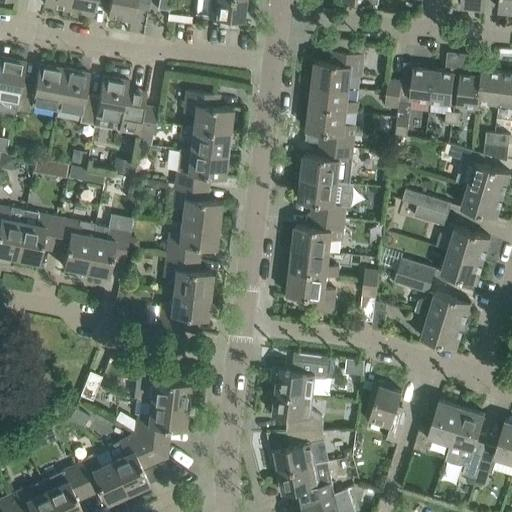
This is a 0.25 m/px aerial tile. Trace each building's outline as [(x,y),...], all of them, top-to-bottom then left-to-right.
[(69,0),(69,7),(93,12),(95,0),(98,0),(100,0),(69,0)] [(149,4),(150,0),(109,0),(107,14),(133,19),(136,1),(149,4)] [(169,10),(170,0),(158,0),(157,8),(169,10)] [(243,19),(245,0),(197,0),(196,13),(208,14),(208,15),(243,19)] [(511,0),(499,0),(499,8),(511,9),(511,0)] [(315,59),(313,82),(349,87),(351,73),(361,75),(364,52),(331,48),(331,49),(338,50),(337,62),(315,59)] [(16,101),(22,80),(26,60),(0,55),(0,109),(10,112),(15,109),(16,101)] [(57,108),(64,67),(39,62),(35,83),(22,80),(16,101),(15,109),(31,112),(32,103),(57,108)] [(97,116),(99,95),(86,92),(90,72),(64,67),(57,108),(80,112),(79,121),(95,124),(97,116)] [(431,101),(434,69),(413,67),(412,82),(401,81),(398,105),(396,124),(395,133),(407,135),(409,125),(412,98),(431,101)] [(499,102),(502,71),(481,68),(481,74),(478,99),(480,100),(499,102)] [(451,103),(455,71),(434,69),(431,101),(451,103)] [(511,71),(502,71),(499,102),(511,103),(511,71)] [(478,99),(481,74),(461,72),(457,103),(466,104),(466,108),(468,110),(473,110),(476,108),(476,105),(480,106),(480,100),(478,99)] [(139,132),(145,98),(146,90),(127,87),(129,79),(103,74),(99,95),(97,116),(120,120),(118,129),(139,132)] [(388,78),(385,104),(398,105),(401,81),(401,79),(388,78)] [(348,99),(349,87),(313,82),(310,105),(347,109),(347,110),(357,111),(359,100),(348,99)] [(194,112),(193,125),(193,126),(230,130),(232,107),(211,104),(212,93),(220,94),(220,93),(186,89),(184,111),(194,112)] [(145,104),(140,129),(153,132),(158,106),(145,104)] [(345,122),(347,110),(347,109),(310,105),(307,128),(329,131),(327,143),(353,146),(356,124),(345,122)] [(446,110),(444,123),(451,124),(452,111),(446,110)] [(459,112),(452,111),(451,124),(457,124),(459,112)] [(227,153),(230,130),(193,126),(193,125),(182,124),(181,134),(192,136),(190,149),(227,153)] [(509,145),(510,133),(486,130),(485,142),(509,145)] [(507,159),(509,145),(485,142),(484,152),(507,159)] [(304,153),(301,176),(338,180),(349,181),(353,146),(327,143),(326,155),(304,153)] [(448,154),(462,158),(456,180),(469,183),(503,194),(510,171),(471,159),(475,150),(451,143),(448,154)] [(178,160),(175,182),(201,185),(202,173),(224,176),(227,153),(190,149),(179,147),(178,160)] [(73,148),(71,162),(85,165),(88,151),(73,148)] [(38,158),(35,172),(43,173),(48,170),(50,160),(38,158)] [(354,182),(338,180),(301,176),(299,199),(320,202),(319,214),(345,217),(346,204),(351,205),(354,182)] [(199,198),(201,185),(175,182),(172,205),(183,206),(181,219),(218,223),(221,200),(199,198)] [(379,199),(380,183),(367,182),(365,197),(379,199)] [(496,217),(503,194),(469,183),(462,206),(496,217)] [(406,187),(403,199),(418,203),(448,212),(451,201),(406,187)] [(448,212),(418,203),(414,215),(444,224),(448,212)] [(0,204),(0,253),(16,256),(23,220),(25,209),(0,204)] [(23,220),(16,256),(39,261),(43,239),(55,242),(60,216),(38,212),(25,209),(23,220)] [(342,239),(345,217),(319,214),(317,226),(296,223),(293,246),(330,251),(331,238),(342,239)] [(85,270),(95,223),(60,216),(55,242),(67,244),(63,266),(85,270)] [(215,246),(218,223),(181,219),(180,232),(169,231),(166,253),(192,256),(194,243),(215,246)] [(95,223),(85,270),(108,275),(113,253),(125,256),(130,230),(95,223)] [(483,259),(490,236),(456,225),(456,226),(448,223),(445,231),(441,230),(436,244),(449,248),(483,259)] [(328,263),(330,251),(293,246),(290,269),(327,273),(327,274),(338,275),(339,265),(328,263)] [(476,282),(483,259),(449,248),(442,271),(476,282)] [(191,268),(192,256),(166,253),(164,275),(174,277),(173,290),(210,294),(213,271),(191,268)] [(401,257),(397,268),(431,279),(435,268),(401,257)] [(362,294),(363,294),(360,318),(373,319),(375,298),(379,269),(365,268),(362,294)] [(428,290),(431,279),(397,268),(394,279),(428,290)] [(325,287),(327,274),(327,273),(290,269),(287,292),(309,295),(308,306),(305,306),(305,307),(333,310),(336,288),(325,287)] [(207,317),(210,294),(173,290),(171,303),(160,302),(158,324),(186,328),(186,327),(184,326),(185,315),(207,317)] [(471,301),(436,290),(433,299),(423,295),(419,298),(416,308),(429,312),(429,313),(463,324),(471,301)] [(388,300),(375,298),(373,319),(374,319),(373,327),(384,329),(387,308),(388,300)] [(456,347),(463,324),(429,313),(422,336),(456,347)] [(108,355),(133,363),(141,341),(116,332),(108,355)] [(141,358),(136,398),(137,398),(151,400),(187,405),(190,381),(169,379),(170,369),(141,358)] [(328,375),(328,374),(329,372),(332,373),(334,363),(299,359),(299,364),(293,363),(292,370),(279,368),(276,390),(314,395),(315,382),(328,375)] [(92,399),(102,375),(90,370),(80,394),(92,399)] [(376,378),(369,399),(375,401),(369,419),(390,426),(387,437),(398,441),(407,412),(396,409),(402,390),(394,388),(395,384),(376,378)] [(276,390),(273,413),(293,415),(291,429),(324,428),(323,415),(312,408),(314,395),(276,390)] [(138,413),(135,433),(159,451),(166,457),(167,456),(160,451),(163,426),(171,427),(185,428),(187,405),(151,400),(137,398),(135,413),(138,413)] [(451,441),(462,405),(440,398),(431,425),(421,422),(413,447),(427,451),(432,435),(451,441)] [(485,412),(462,405),(451,441),(446,458),(464,463),(462,471),(476,475),(479,464),(480,465),(487,442),(477,439),(485,412)] [(76,406),(70,417),(84,425),(90,414),(76,406)] [(511,458),(511,416),(510,416),(509,420),(505,418),(497,446),(487,442),(480,465),(492,469),(497,454),(511,458)] [(329,458),(326,441),(327,441),(325,429),(324,428),(291,429),(294,444),(275,447),(279,469),(317,462),(316,461),(329,458)] [(139,461),(159,451),(135,433),(131,431),(118,437),(123,450),(111,455),(128,492),(149,482),(139,461)] [(128,492),(111,455),(98,461),(94,452),(86,456),(84,451),(69,458),(72,462),(74,461),(86,487),(97,482),(106,502),(128,492)] [(317,462),(279,469),(283,491),(295,489),(298,505),(305,502),(335,491),(332,476),(329,458),(316,461),(317,462)] [(54,471),(41,476),(57,511),(83,511),(74,492),(86,487),(74,461),(72,462),(54,471)] [(29,482),(9,491),(18,511),(30,511),(32,511),(31,511),(57,511),(41,476),(29,482)] [(350,511),(356,510),(349,487),(335,492),(335,491),(305,502),(298,505),(300,511),(350,511)] [(18,511),(9,491),(0,495),(0,511),(18,511)]
